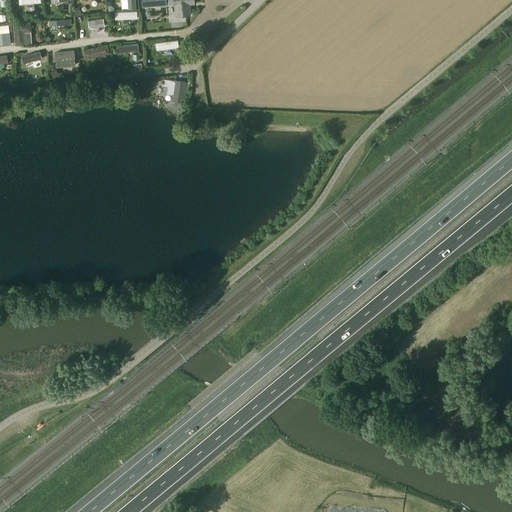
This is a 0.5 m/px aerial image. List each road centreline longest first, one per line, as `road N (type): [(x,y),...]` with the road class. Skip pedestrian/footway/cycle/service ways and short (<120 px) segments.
road 1 (motorway): [(511,159),(90,511)]
road 2 (motorway): [(129,511),(511,194)]
road 3 (unclassified): [(0,97),(182,69),(260,0)]
